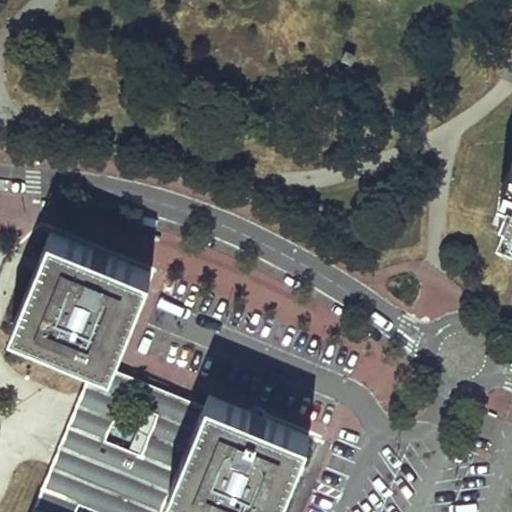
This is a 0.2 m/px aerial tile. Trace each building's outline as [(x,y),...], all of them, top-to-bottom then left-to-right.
[(341,59),(350,63),(355,54),(345,50),(341,59)] [(511,180),(494,223),(511,230),(511,180)] [(149,270),(50,230),(10,329),(93,362),(109,369),(149,270)] [(93,362),(31,511),(158,511),(168,488),(202,407),(109,369),(93,362)] [(202,407),(168,488),(225,511),(276,511),(308,434),(208,393),(202,407)]
